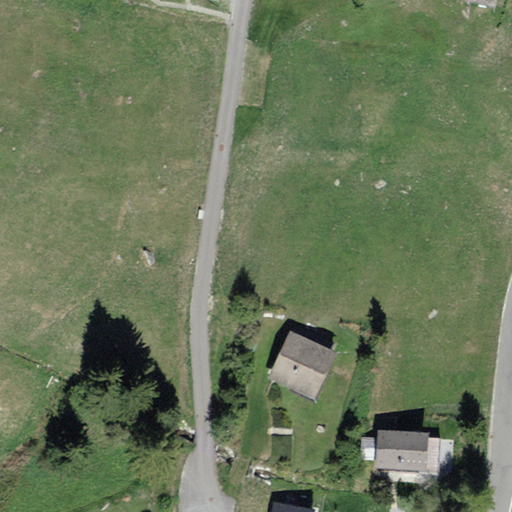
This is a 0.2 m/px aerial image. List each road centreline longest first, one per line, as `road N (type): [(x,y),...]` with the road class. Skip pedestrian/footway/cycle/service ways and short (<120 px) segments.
road 1 (track): [(211,511),(203,284),(244,0)]
road 2 (unclassified): [(500,511),(511,377)]
